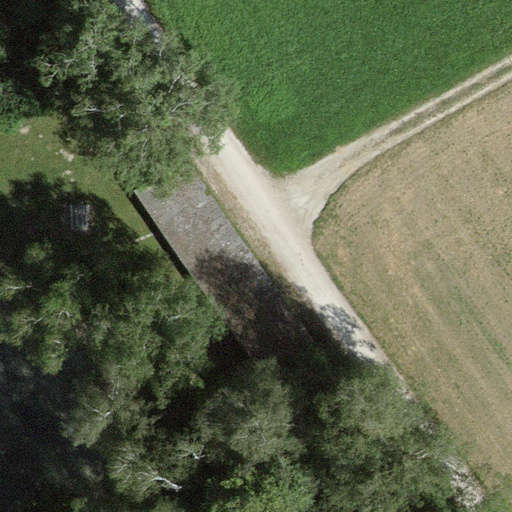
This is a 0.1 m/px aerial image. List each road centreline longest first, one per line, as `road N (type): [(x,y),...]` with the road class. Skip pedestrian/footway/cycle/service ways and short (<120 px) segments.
road 1 (track): [(109,0),(459,511)]
road 2 (track): [(258,219),(511,72)]
